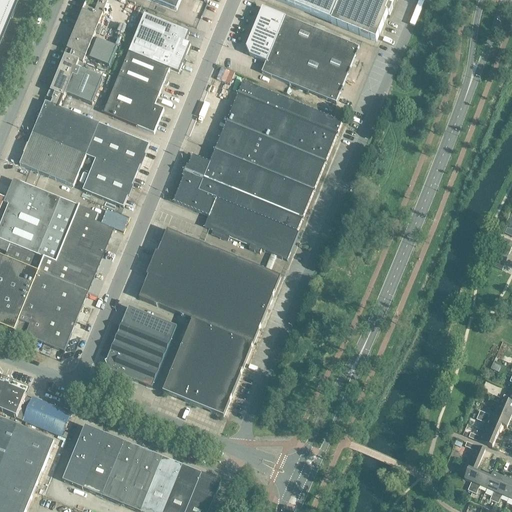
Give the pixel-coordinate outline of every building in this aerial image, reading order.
[(0,0),(0,65),(23,0),(0,0)] [(64,56),(65,56),(83,64),(86,59),(110,69),(117,50),(93,40),(96,34),(99,36),(102,29),(98,28),(103,16),(104,16),(105,14),(104,14),(108,4),(97,0),(87,0),(79,22),(80,22),(78,26),(77,26),(67,51),(66,51),(64,56)] [(198,0),(207,3),(208,0),(148,0),(176,11),(181,0),(198,0)] [(275,0),(332,23),(331,24),(376,42),(387,15),(390,16),(392,9),(390,8),(393,0),(275,0)] [(249,56),(266,63),(262,74),(291,86),(298,67),(306,48),(313,30),(263,9),(262,11),(261,11),(259,16),(260,16),(258,20),(257,20),(255,25),(256,25),(255,29),(254,28),(252,34),(251,38),(250,37),(248,42),(249,43),(246,49),(249,56)] [(129,54),(170,71),(179,74),(190,45),(186,43),(190,33),(144,15),(129,54)] [(313,30),(306,48),(352,67),(359,48),(313,30)] [(306,48),(298,67),(344,86),(352,67),(306,48)] [(130,89),(137,86),(160,95),(164,86),(166,87),(167,86),(168,83),(168,82),(166,81),(170,71),(129,54),(104,114),(118,120),(130,89)] [(60,109),(64,99),(65,99),(66,95),(92,106),(102,80),(81,71),(83,64),(65,56),(50,93),(49,93),(47,99),(49,100),(47,104),(60,109)] [(344,86),(298,67),(291,86),(336,104),(344,86)] [(232,91),(235,79),(220,75),(217,87),(232,91)] [(265,271),(270,273),(276,257),(287,262),(299,233),(298,233),(302,222),(304,222),(304,221),(303,219),(313,194),(315,193),(315,194),(316,193),(315,191),(325,166),(327,165),(326,163),(336,138),(338,137),(339,137),(338,135),(342,124),(243,84),(239,94),(237,95),(237,96),(238,98),(228,122),(226,123),(225,123),(225,124),(226,126),(216,150),(214,151),(214,152),(215,154),(210,164),(193,157),(188,168),(190,169),(186,179),(184,178),(174,203),(199,213),(201,210),(203,211),(202,215),(209,217),(205,228),(250,247),(249,250),(260,255),(261,251),(271,256),(265,271)] [(160,95),(137,86),(130,89),(118,120),(154,134),(164,110),(155,107),(160,95)] [(46,104),(33,135),(86,157),(96,161),(106,134),(111,136),(113,131),(60,109),(47,104),(46,104)] [(96,161),(83,192),(124,208),(149,146),(113,131),(111,136),(106,134),(96,161)] [(86,157),(33,135),(20,166),(74,188),(86,157)] [(0,250),(7,254),(5,259),(38,273),(44,259),(57,264),(80,208),(24,185),(23,185),(14,181),(4,204),(0,215),(4,218),(0,227),(0,250)] [(44,259),(38,273),(88,294),(108,244),(109,245),(114,231),(95,223),(98,216),(80,208),(57,264),(44,259)] [(163,393),(193,406),(224,418),(281,278),(270,273),(265,271),(167,231),(161,246),(162,246),(158,254),(156,255),(153,261),(154,264),(152,268),(150,269),(147,275),(148,275),(149,277),(148,277),(149,278),(145,286),(139,300),(192,321),(163,393)] [(511,249),(511,248),(511,242),(503,239),(501,244),(511,249)] [(509,255),(511,249),(501,244),(498,250),(509,255)] [(507,260),(509,255),(498,250),(496,255),(507,260)] [(507,260),(496,255),(494,261),(505,266),(507,260)] [(0,326),(14,333),(15,332),(19,322),(26,325),(30,326),(26,337),(64,353),(69,341),(86,299),(87,299),(89,294),(88,294),(38,273),(5,259),(5,260),(0,257),(0,326)] [(494,261),(491,267),(502,271),(505,266),(494,261)] [(177,328),(129,309),(104,369),(152,389),(177,328)] [(26,325),(19,322),(15,332),(22,335),(26,325)] [(0,412),(24,422),(33,399),(32,398),(31,401),(25,399),(27,396),(10,389),(11,388),(10,387),(7,386),(5,386),(5,387),(0,385),(0,412)] [(502,400),(511,404),(511,391),(508,398),(504,396),(502,400)] [(496,411),(511,417),(511,415),(511,404),(502,400),(493,396),(491,400),(491,401),(499,404),(496,411)] [(33,399),(24,422),(42,430),(52,406),(51,406),(42,402),(41,404),(38,403),(38,401),(33,399)] [(42,430),(61,438),(71,414),(68,413),(68,415),(61,412),(62,410),(52,406),(42,430)] [(502,427),(507,429),(511,417),(496,411),(491,422),(502,426),(502,427)] [(487,420),(489,416),(480,412),(478,416),(487,420)] [(487,420),(478,416),(476,421),(485,424),(482,431),(497,437),(502,427),(502,426),(491,422),(487,420)] [(0,511),(26,511),(54,444),(0,421),(0,511)] [(79,442),(63,482),(82,490),(105,436),(85,428),(80,442),(79,442)] [(469,439),(492,449),(497,437),(482,431),(479,438),(470,434),(469,439)] [(105,436),(82,490),(102,498),(124,444),(105,436)] [(476,473),(485,451),(467,443),(465,448),(473,451),(466,469),(476,473)] [(124,444),(102,498),(135,511),(141,511),(163,460),(124,444)] [(460,457),(462,450),(455,448),(453,455),(460,457)] [(163,460),(141,511),(164,511),(182,468),(163,460)] [(182,468),(164,511),(186,511),(202,476),(182,468)] [(466,469),(463,475),(466,476),(464,480),(471,483),(468,492),(472,494),(480,475),(476,473),(466,469)] [(489,473),(487,478),(480,475),(472,494),(476,496),(479,487),(486,490),(493,475),(489,473)] [(493,493),(490,502),(494,504),(504,479),(493,475),(486,490),(493,493)] [(202,476),(186,511),(209,511),(216,498),(216,497),(221,484),(202,476)] [(498,505),(501,496),(509,499),(511,491),(511,482),(504,479),(494,504),(498,505)]
